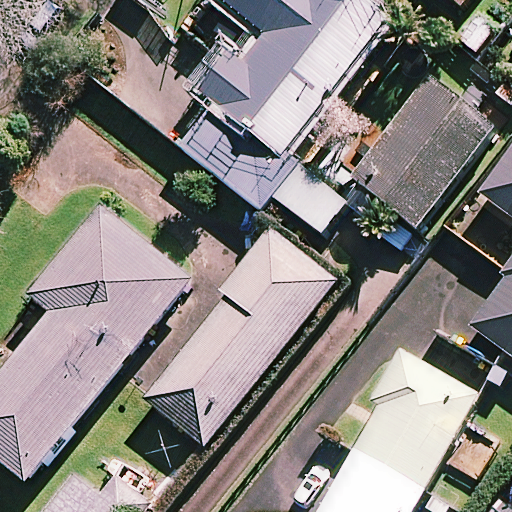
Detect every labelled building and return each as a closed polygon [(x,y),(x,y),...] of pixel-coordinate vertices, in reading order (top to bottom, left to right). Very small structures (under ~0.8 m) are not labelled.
[(217,0),(217,1),(272,43),(249,73),(238,64),(206,104),(219,114),(187,155),(268,219),(279,205),(327,243),(353,210),(292,162),(392,35),(346,0),(217,0)] [(445,0),(466,16),(478,0),(445,0)] [(500,139),(437,88),(357,187),(421,238),(500,139)] [(198,290),(112,221),(40,309),(59,324),(0,396),(0,466),(32,493),(198,290)] [(340,290),(276,240),(227,303),(232,307),(152,409),(210,455),(340,290)] [(511,282),(475,335),(511,361),(511,282)] [(424,511),(486,407),(409,363),(376,421),(384,425),(333,511),(424,511)] [(155,511),(157,511),(125,485),(108,506),(80,484),(57,511),(155,511)]
